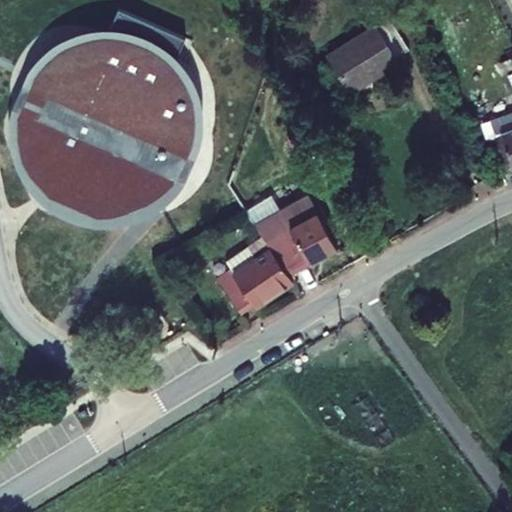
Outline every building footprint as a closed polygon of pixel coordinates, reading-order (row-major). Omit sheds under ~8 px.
[(34,169),(48,187),(66,200),(87,208),(108,211),(130,208),(151,201),(169,189),(183,172),(193,153),(199,132),(198,110),(194,91),(185,73),(177,63),(187,37),(120,8),(109,32),(101,32),(79,37),(59,48),(42,63),(29,82),(22,104),(20,126),(24,149),(34,169)] [(404,50),(382,16),(318,53),(341,92),(393,63),(389,57),(404,50)] [(489,132),(482,135),(497,168),(511,161),(511,104),(491,115),(490,109),(482,113),(489,132)] [(280,244),(297,271),(345,242),(313,192),(296,202),(307,222),(296,228),(286,207),(265,220),(280,244)] [(297,271),(280,244),(239,265),(235,259),(220,267),(242,308),(256,300),(258,304),(300,276),(297,271)]
